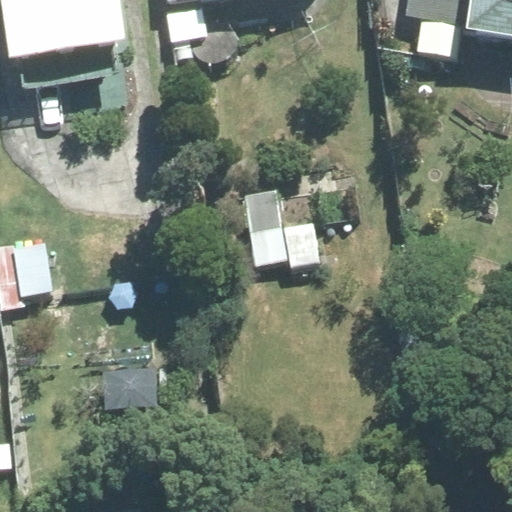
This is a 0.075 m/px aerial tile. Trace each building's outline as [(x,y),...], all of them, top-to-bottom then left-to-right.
[(119,0),(0,0),(0,15),(10,88),(129,73),(119,0)] [(168,0),(170,11),(217,5),(219,19),(334,1),(333,0),(168,0)] [(413,0),(408,30),(463,39),(469,0),(413,0)] [(511,0),(480,0),(472,58),(511,63),(511,0)] [(206,21),(168,21),(168,53),(206,50),(206,21)] [(249,205),(253,241),(283,237),(279,201),(249,205)] [(285,235),(293,280),(322,274),(314,230),(285,235)] [(70,248),(81,396),(157,391),(146,242),(70,248)] [(27,313),(56,306),(46,259),(0,269),(0,307),(4,329),(30,324),(27,313)]
